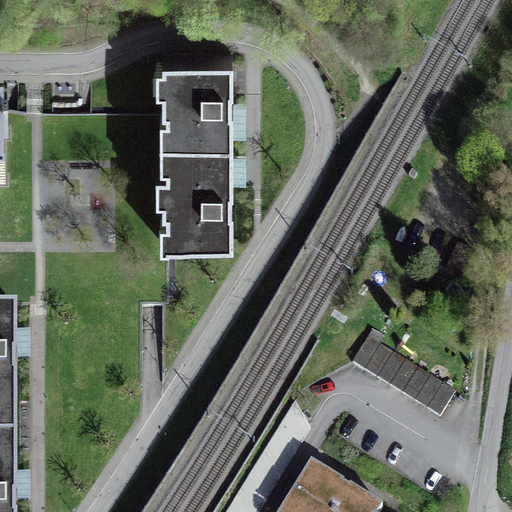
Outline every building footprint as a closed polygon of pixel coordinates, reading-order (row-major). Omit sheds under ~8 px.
[(228,59),(165,60),(167,236),(231,235),(230,195),(229,94),(228,59)] [(13,511),(13,484),(15,341),(15,306),(0,306),(0,511),(13,511)] [(367,340),(353,363),(441,415),(455,393),(367,340)] [(226,511),(250,511),(305,425),(295,403),(226,511)] [(288,511),(379,511),(381,509),(347,489),(314,469),(288,511)]
